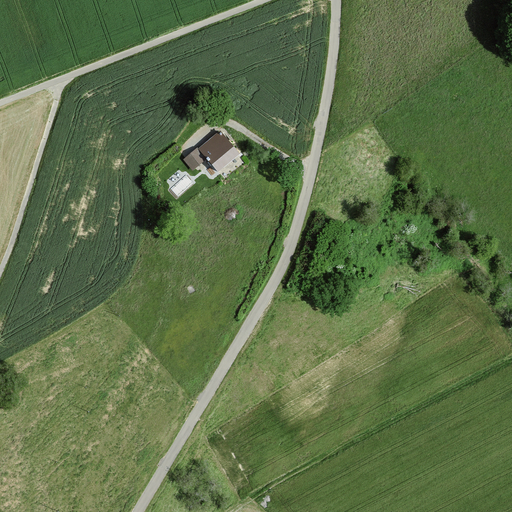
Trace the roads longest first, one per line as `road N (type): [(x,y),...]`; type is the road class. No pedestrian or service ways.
road 1 (unclassified): [(336,0),(326,103),(287,255),(137,511)]
road 2 (track): [(511,357),(229,511)]
road 3 (track): [(262,0),(0,102)]
road 4 (track): [(63,77),(0,272)]
